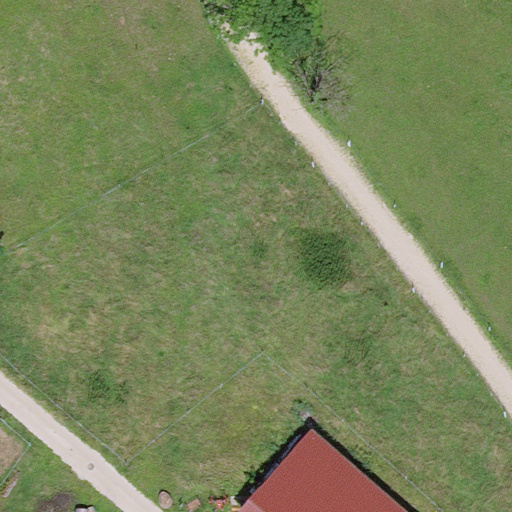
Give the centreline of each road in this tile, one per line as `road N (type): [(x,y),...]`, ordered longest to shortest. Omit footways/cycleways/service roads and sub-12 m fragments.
road 1 (track): [(229,0),(256,63),(511,394)]
road 2 (track): [(135,511),(0,391)]
